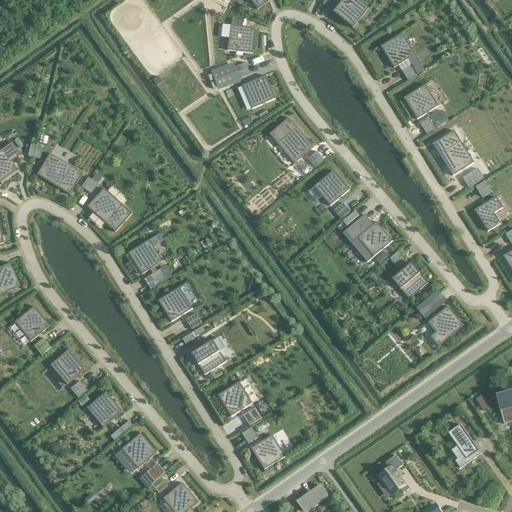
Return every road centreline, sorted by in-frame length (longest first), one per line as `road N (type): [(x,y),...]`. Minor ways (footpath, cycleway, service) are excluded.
road 1 (residential): [(490,304),(488,274),(351,52),(297,13),(285,15),(274,35),(298,98),(475,303)]
road 2 (residential): [(231,487),(234,466),(107,257),(62,215),(38,206),(22,223),(47,289),(221,488)]
road 3 (residential): [(325,462),(509,332)]
